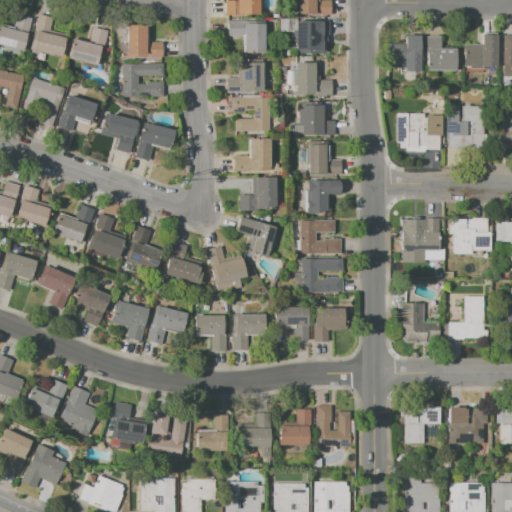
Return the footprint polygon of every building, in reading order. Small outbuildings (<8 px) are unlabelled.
[(224,1),(224,15),(260,15),(260,0),(237,0),(237,1),(224,1)] [(298,0),(298,15),(329,15),(329,1),(314,1),(314,0),(298,0)] [(37,15),(28,50),(61,58),(66,36),(50,32),(53,19),(37,15)] [(0,45),(22,52),(30,20),(15,16),(12,29),(0,25),(0,45)] [(279,32),(279,18),(287,19),(287,32),(279,32)] [(295,21),(295,54),(314,53),(314,35),(327,35),(326,20),(295,21)] [(227,21),(245,21),(245,24),(265,24),(265,53),(245,53),(245,36),(227,36),(227,21)] [(127,25),(127,59),(162,58),(162,43),(146,43),(145,25),(127,25)] [(67,58),(97,66),(106,32),(92,28),(88,43),(72,39),(67,58)] [(463,45),(463,68),(496,68),(496,34),(480,35),(480,45),(463,45)] [(511,35),(502,35),(501,76),(511,76),(511,35)] [(419,37),(419,72),(404,72),(404,69),(386,68),(386,43),(404,43),(404,37),(419,37)] [(425,37),(425,70),(458,70),(458,48),(439,48),(439,37),(425,37)] [(226,77),(226,91),(265,91),(264,62),(239,63),(239,76),(226,77)] [(295,63),(294,95),(329,95),(329,80),(313,80),(313,63),(295,63)] [(121,65),(121,97),(163,97),(163,83),(145,83),(145,86),(138,86),(138,77),(161,77),(161,65),(121,65)] [(0,71),(0,109),(3,97),(0,96),(0,92),(1,88),(10,90),(6,108),(18,111),(26,77),(0,71)] [(285,75),(285,88),(277,88),(277,75),(279,75),(284,75),(285,75)] [(35,79),(24,112),(35,115),(41,98),(49,101),(46,108),(42,107),(37,124),(50,128),(56,110),(58,111),(65,89),(35,79)] [(72,98),(69,106),(63,105),(56,127),(71,132),(75,117),(88,121),(89,116),(94,117),(97,105),(72,98)] [(229,98),(268,99),(268,131),(234,131),(234,119),(251,119),(251,111),(244,111),(244,114),(228,114),(229,98)] [(299,135),(333,135),(333,120),(322,120),(322,104),(299,104),(299,135)] [(449,150),(486,150),(486,106),(462,106),(462,124),(465,124),(465,134),(449,134),(449,150)] [(105,113),(135,121),(127,153),(113,149),(116,136),(100,132),(105,113)] [(395,114),(441,113),(441,136),(438,136),(438,149),(399,149),(399,141),(395,141),(395,114)] [(494,150),(511,149),(511,114),(498,114),(498,134),(494,134),(494,150)] [(143,123),(172,130),(167,149),(152,145),(147,162),(134,158),(143,123)] [(288,132),(288,124),(299,124),(299,132),(288,132)] [(233,157),(233,171),(268,171),(268,139),(248,139),(248,157),(233,157)] [(307,145),(307,174),(340,174),(340,159),(327,159),(326,145),(307,145)] [(238,195),(238,210),(274,209),(273,177),(249,178),(250,195),(238,195)] [(306,181),(339,180),(339,194),(327,194),(328,214),(307,215),(306,181)] [(0,193),(3,182),(18,187),(8,217),(0,214),(0,193)] [(24,186),(14,218),(41,227),(47,210),(34,206),(39,191),(24,186)] [(56,215),(49,233),(80,245),(93,210),(79,205),(73,221),(56,215)] [(98,214),(86,249),(116,259),(122,240),(106,235),(112,219),(98,214)] [(238,218),(275,228),(266,259),(243,252),(248,235),(234,232),(238,218)] [(400,219),(438,219),(438,251),(424,251),(424,262),(400,262),(400,219)] [(453,219),(487,220),(486,235),(471,235),(471,254),(452,254),(453,219)] [(299,254),(339,254),(339,240),(323,240),(323,242),(313,242),(313,234),(333,234),(333,222),(299,221),(299,254)] [(495,222),(511,222),(511,263),(508,263),(509,242),(495,241),(495,222)] [(135,226),(150,231),(145,246),(159,250),(153,270),(124,260),(135,226)] [(172,242),(163,274),(191,282),(196,263),(182,259),(185,246),(172,242)] [(205,250),(216,294),(240,288),(238,278),(245,276),(240,255),(224,259),(221,246),(205,250)] [(0,264),(4,252),(34,261),(28,280),(13,275),(8,292),(0,289),(0,264)] [(341,293),(341,279),(314,279),(315,272),(340,272),(340,260),(300,259),(300,274),(292,274),(291,293),(341,293)] [(43,266),(72,278),(66,294),(68,295),(61,311),(46,304),(51,292),(35,285),(43,266)] [(81,284),(108,297),(93,328),(80,322),(87,310),(72,303),(81,284)] [(509,289),(511,289),(511,340),(502,340),(502,313),(507,313),(506,302),(509,302),(509,289)] [(448,324),(464,324),(463,298),(482,298),(483,331),(486,331),(486,339),(448,339),(448,324)] [(111,324),(128,328),(125,339),(140,342),(147,310),(115,304),(111,324)] [(422,304),(422,323),(438,323),(438,339),(422,340),(422,343),(405,343),(398,335),(397,304),(422,304)] [(154,306),(145,342),(159,346),(163,331),(177,334),(182,314),(154,306)] [(275,309),(275,324),(293,324),(294,341),(308,341),(307,308),(275,309)] [(312,310),(313,342),(326,342),(326,331),(343,331),(343,309),(312,310)] [(231,315),(231,352),(247,352),(247,336),(262,336),(262,315),(231,315)] [(191,316),(224,316),(223,352),(209,351),(210,337),(191,337),(191,316)] [(0,355),(0,394),(12,400),(19,383),(5,377),(12,361),(0,355)] [(65,386),(51,419),(22,406),(30,389),(46,396),(53,381),(65,386)] [(72,387),(58,420),(73,427),(71,432),(85,437),(97,411),(83,405),(88,394),(72,387)] [(114,403),(111,418),(114,418),(111,439),(139,444),(142,425),(127,423),(130,406),(114,403)] [(315,407),(315,448),(348,448),(348,412),(336,412),(336,431),(329,432),(329,423),(331,423),(331,407),(315,407)] [(399,409),(437,409),(437,425),(422,424),(422,444),(403,444),(403,417),(399,417),(399,409)] [(447,409),(486,409),(486,424),(481,424),(481,444),(447,444),(447,409)] [(309,410),(309,446),(277,446),(277,424),(294,424),(294,410),(309,410)] [(501,410),(511,410),(511,443),(500,443),(501,410)] [(185,418),(179,458),(146,454),(152,413),(167,415),(164,436),(162,436),(161,440),(169,441),(173,416),(185,418)] [(268,414),(268,445),(269,445),(269,458),(259,458),(259,448),(239,448),(239,425),(254,425),(254,414),(268,414)] [(226,416),(227,452),(194,452),(194,431),(212,431),(212,417),(226,416)] [(0,434),(0,453),(8,458),(3,469),(17,476),(32,443),(2,430),(0,434)] [(19,482),(36,445),(52,453),(50,457),(64,464),(54,486),(38,479),(33,489),(19,482)] [(82,485),(77,499),(110,511),(113,511),(123,487),(97,477),(92,489),(82,485)] [(405,478),(405,511),(438,511),(438,484),(419,484),(419,478),(405,478)] [(139,511),(139,482),(173,483),(173,511),(139,511)] [(488,511),(489,483),(511,483),(511,511),(488,511)] [(180,511),(180,484),(213,485),(213,500),(198,500),(198,511),(180,511)] [(224,484),(223,511),(258,511),(259,502),(262,502),(262,486),(224,484)] [(313,511),(313,484),(346,484),(346,511),(313,511)] [(448,511),(449,484),(482,484),(482,511),(448,511)] [(273,511),(273,487),(304,487),(304,511),(273,511)]
